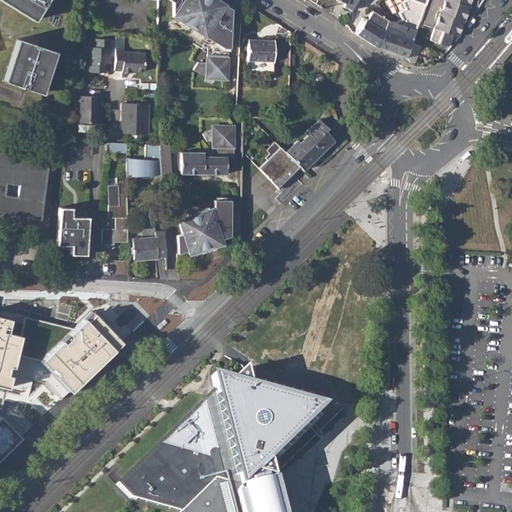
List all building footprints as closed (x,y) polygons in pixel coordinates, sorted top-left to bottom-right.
[(45,0),(0,0),(0,2),(32,22),(41,7),(42,7),(45,0)] [(216,0),(171,0),(173,1),(173,16),(207,37),(205,61),(196,61),(193,69),(203,74),(208,76),(216,78),(224,79),(228,79),(231,9),(216,0)] [(343,8),(351,12),(357,0),(338,0),(338,1),(344,4),(343,8)] [(357,36),(378,48),(407,58),(413,43),(412,43),(419,23),(420,23),(427,0),(408,0),(409,1),(402,4),(406,12),(399,15),(402,22),(396,25),(372,14),(366,23),(365,22),(358,34),(357,36)] [(430,42),(449,49),(449,48),(483,0),(427,0),(420,23),(420,25),(434,30),(430,42)] [(355,14),(351,12),(345,23),(347,26),(352,21),(355,14)] [(358,34),(365,22),(362,21),(355,32),(358,34)] [(123,36),(115,35),(115,39),(115,48),(114,56),(114,70),(130,72),(130,71),(143,71),(143,70),(156,70),(156,65),(144,65),(144,53),(123,52),(123,48),(120,48),(120,46),(123,46),(123,36)] [(91,46),(90,61),(89,61),(88,71),(103,72),(104,63),(106,63),(107,55),(114,56),(115,48),(115,39),(96,38),(96,47),(91,46)] [(248,39),(247,60),(273,62),(274,40),(248,39)] [(17,40),(3,82),(19,87),(40,94),(54,52),(17,40)] [(422,46),(413,43),(407,58),(410,65),(415,64),(422,46)] [(97,112),(98,96),(80,95),(79,122),(100,123),(100,112),(97,112)] [(148,104),(125,103),(122,103),(121,120),(124,120),(123,133),(147,134),(148,104)] [(331,107),(324,113),(328,117),(334,110),(331,107)] [(302,170),(334,139),(325,130),(327,128),(319,119),(305,132),(307,135),(299,142),(297,139),(284,152),(298,166),(302,170)] [(211,131),(202,135),(206,142),(212,142),(212,157),(203,157),(203,153),(180,152),(180,174),(225,174),(225,157),(233,157),(233,127),(230,127),(228,127),(227,127),(223,128),(218,128),(214,129),(211,131)] [(284,152),(274,141),(266,149),(269,153),(265,157),(267,159),(262,163),(265,165),(260,170),(264,175),(278,189),(294,174),(292,172),(298,166),(284,152)] [(110,151),(126,152),(126,151),(125,143),(110,142),(110,151)] [(168,143),(158,143),(159,145),(159,160),(160,179),(160,181),(170,181),(168,143)] [(159,160),(159,145),(145,144),(144,159),(126,158),(126,179),(136,179),(136,177),(151,176),(151,179),(160,179),(159,160)] [(460,157),(462,160),(470,155),(467,152),(460,157)] [(0,220),(48,226),(49,219),(41,218),(48,168),(0,153),(0,220)] [(108,188),(108,204),(107,204),(107,218),(114,218),(115,228),(101,228),(100,244),(113,245),(113,241),(113,238),(116,239),(116,241),(127,242),(125,177),(116,177),(116,187),(108,188)] [(214,208),(177,218),(178,223),(181,233),(175,235),(176,243),(177,255),(186,252),(187,256),(221,245),(220,241),(230,237),(230,201),(214,200),(214,208)] [(85,245),(87,217),(71,217),(71,208),(59,208),(56,245),(70,245),(85,245)] [(163,231),(154,231),(155,237),(155,241),(156,256),(164,256),(163,231)] [(133,259),(155,258),(156,262),(156,256),(155,241),(155,237),(132,238),(133,259)] [(70,254),(85,254),(85,245),(70,245),(70,254)] [(352,395),(362,290),(304,284),(248,339),(266,358),(275,359),(277,361),(279,360),(328,364),(327,372),(336,381),(335,386),(343,395),(352,395)] [(123,340),(93,311),(82,322),(80,320),(72,329),(38,363),(67,392),(123,340)] [(12,334),(15,321),(0,317),(0,387),(12,390),(13,388),(15,378),(11,377),(13,369),(18,371),(26,338),(21,337),(12,334)] [(21,337),(26,338),(18,371),(38,363),(72,329),(26,317),(21,337)] [(271,511),(271,510),(263,481),(262,476),(272,479),(267,459),(274,452),(278,454),(281,445),(285,448),(288,438),(292,441),(295,432),(298,435),(302,425),(305,428),(308,420),(321,406),(303,401),(306,396),(304,395),(301,400),(297,395),(295,399),(288,393),(286,397),(279,390),(277,395),(270,388),(268,392),(261,385),(259,389),(249,386),(230,381),(212,376),(215,393),(211,398),(209,396),(118,486),(130,498),(137,500),(137,497),(184,509),(181,511),(271,511)] [(0,451),(18,434),(2,418),(0,419),(0,451)] [(271,510),(271,511),(280,511),(272,479),(262,476),(263,481),(271,510)]
